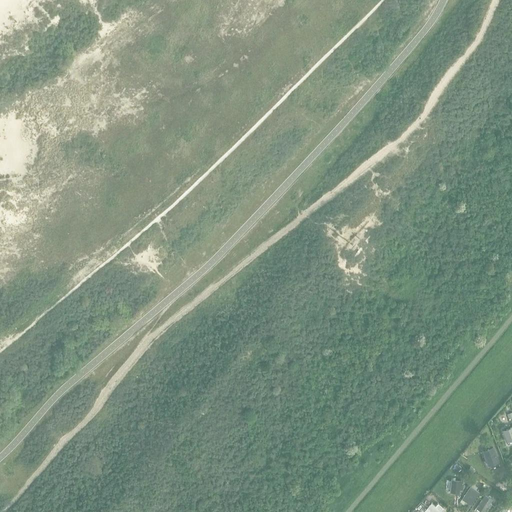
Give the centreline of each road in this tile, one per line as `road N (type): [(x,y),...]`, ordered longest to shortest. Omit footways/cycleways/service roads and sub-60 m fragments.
road 1 (unknown): [(500,0),(395,144),(145,343)]
road 2 (unknown): [(2,511),(145,343)]
